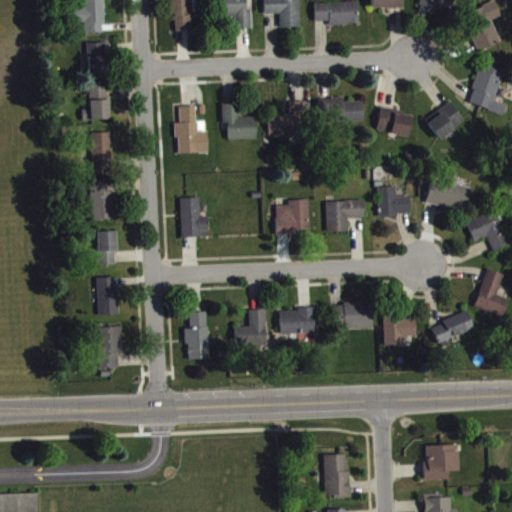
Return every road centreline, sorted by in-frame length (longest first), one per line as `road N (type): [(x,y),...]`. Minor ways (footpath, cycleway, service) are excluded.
road 1 (primary): [(0,414),(511,396)]
road 2 (residential): [(163,410),(139,0)]
road 3 (residential): [(143,68),(419,58)]
road 4 (residential): [(157,282),(421,264)]
